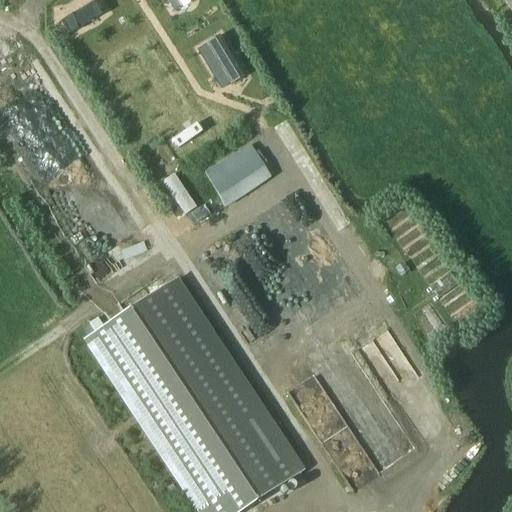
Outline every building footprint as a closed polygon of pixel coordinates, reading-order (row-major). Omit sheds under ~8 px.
[(194,0),(166,0),(175,13),(195,1),(194,0)] [(96,3),(66,24),(74,36),(104,15),(96,3)] [(218,38),(197,51),(223,91),(244,79),(218,38)] [(110,97),(140,144),(155,135),(124,88),(110,97)] [(216,128),(208,116),(175,137),(182,149),(216,128)] [(176,283),(87,340),(198,511),(241,511),(300,474),(176,283)]
